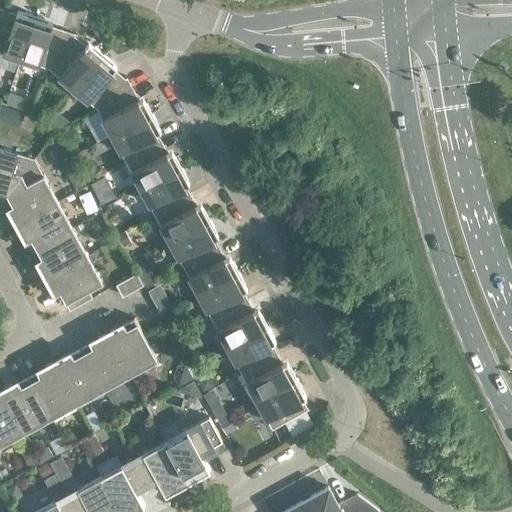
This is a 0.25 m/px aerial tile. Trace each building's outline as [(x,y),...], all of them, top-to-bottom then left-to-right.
[(35,14),(18,9),(16,14),(5,10),(0,24),(0,50),(3,51),(3,52),(4,52),(20,57),(35,14)] [(53,20),(35,14),(20,57),(37,63),(38,64),(48,67),(49,68),(62,29),(51,26),(53,20)] [(75,34),(62,29),(49,68),(51,69),(59,75),(59,76),(60,77),(60,76),(73,87),(102,53),(88,41),(85,45),(74,36),(75,34)] [(117,65),(102,53),(73,87),(86,98),(86,99),(87,100),(88,100),(95,106),(97,108),(132,89),(126,76),(124,77),(113,69),(117,65)] [(138,99),(132,89),(97,108),(98,109),(103,118),(102,118),(103,119),(104,119),(112,134),(152,113),(143,96),(138,99)] [(24,100),(22,107),(32,110),(36,100),(29,98),(24,100)] [(1,104),(0,107),(0,118),(8,121),(12,108),(1,104)] [(160,129),(152,113),(112,134),(120,149),(120,151),(121,151),(125,159),(125,160),(126,161),(161,141),(156,131),(160,129)] [(72,123),(61,129),(69,145),(81,139),(72,123)] [(167,152),(161,141),(126,161),(126,162),(127,162),(131,170),(131,171),(132,172),(140,187),(180,165),(171,149),(167,152)] [(4,149),(0,147),(0,189),(4,190),(3,195),(4,195),(34,158),(17,152),(15,151),(15,152),(5,149),(4,148),(4,149)] [(43,173),(34,158),(4,195),(5,196),(9,194),(14,203),(9,206),(18,222),(58,201),(50,186),(50,185),(49,184),(44,176),(45,175),(43,173)] [(91,164),(83,168),(88,177),(96,173),(91,164)] [(189,181),(180,165),(140,187),(149,202),(148,202),(149,204),(149,203),(154,212),(154,213),(190,194),(184,184),(189,181)] [(79,170),(70,175),(76,186),(85,181),(79,170)] [(104,174),(90,181),(95,190),(109,183),(104,174)] [(89,190),(80,194),(83,202),(92,198),(89,190)] [(195,204),(190,194),(154,213),(155,215),(155,214),(160,223),(161,225),(169,240),(209,218),(200,202),(195,204)] [(66,216),(58,201),(18,222),(27,239),(32,236),(37,246),(33,248),(73,227),(72,226),(67,217),(66,215),(66,216)] [(218,234),(209,218),(169,240),(177,255),(178,256),(183,265),(182,265),(183,266),(219,247),(213,237),(218,234)] [(73,228),(73,227),(33,248),(34,249),(38,247),(43,256),(38,258),(47,275),(87,253),(78,238),(79,238),(78,237),(73,228)] [(126,231),(119,235),(125,246),(132,242),(126,231)] [(224,257),(219,247),(183,266),(184,268),(184,267),(189,276),(189,277),(190,277),(198,292),(238,271),(229,254),(224,257)] [(95,268),(87,253),(47,275),(56,292),(61,289),(66,298),(62,300),(63,302),(67,300),(70,307),(69,308),(70,309),(92,296),(88,288),(102,280),(101,278),(100,278),(96,270),(95,268)] [(147,254),(133,261),(139,272),(153,265),(147,254)] [(151,268),(140,275),(146,286),(157,280),(151,268)] [(247,287),(238,271),(198,292),(206,307),(207,309),(212,317),(211,318),(212,319),(247,299),(242,289),(247,287)] [(143,284),(137,272),(116,283),(122,295),(143,284)] [(161,283),(149,289),(160,310),(172,304),(161,283)] [(253,310),(247,299),(212,319),(213,320),(218,328),(217,329),(218,330),(219,330),(227,345),(267,323),(258,307),(253,310)] [(156,357),(135,318),(133,319),(136,323),(126,328),(124,323),(107,332),(129,372),(144,364),(146,363),(145,363),(154,358),(154,359),(156,357)] [(275,339),(267,323),(227,345),(235,360),(235,362),(236,361),(241,370),(240,370),(241,371),(276,352),(271,342),(275,339)] [(129,372),(107,332),(91,341),(93,346),(84,351),(82,347),(81,347),(103,387),(104,386),(112,381),(113,381),(114,381),(114,380),(129,372)] [(187,338),(178,343),(183,353),(192,348),(187,338)] [(103,387),(81,347),(81,348),(83,352),(74,357),(71,352),(55,361),(76,401),(91,393),(92,393),(93,392),(102,387),(103,387)] [(282,362),(276,352),(241,371),(241,373),(242,372),(246,381),(247,383),(255,398),(295,376),(287,360),(282,362)] [(76,401),(55,361),(38,370),(41,375),(31,380),(29,376),(50,416),(51,415),(60,410),(61,409),(76,401)] [(209,374),(199,380),(204,389),(214,384),(209,374)] [(50,416),(29,376),(28,376),(30,380),(21,385),(18,381),(2,390),(24,430),(39,421),(39,422),(40,421),(49,416),(50,416)] [(306,395),(295,376),(255,398),(265,416),(266,417),(271,426),(272,428),(307,409),(301,398),(306,395)] [(194,380),(180,388),(181,390),(200,395),(202,394),(194,380)] [(24,430),(2,390),(0,390),(0,442),(7,439),(9,438),(24,430)] [(219,403),(212,406),(218,418),(225,414),(219,403)] [(232,414),(221,420),(229,434),(240,428),(232,414)] [(209,416),(199,421),(212,445),(222,440),(209,416)] [(94,419),(89,422),(94,431),(103,426),(100,421),(94,419)] [(212,445),(199,421),(187,428),(187,427),(165,439),(188,481),(210,468),(200,451),(212,445)] [(94,435),(83,441),(89,451),(99,446),(94,435)] [(188,481),(165,439),(143,451),(143,452),(133,458),(146,481),(156,476),(165,493),(188,481)] [(45,447),(37,451),(42,461),(54,454),(51,448),(45,447)] [(33,450),(25,455),(30,465),(38,461),(33,450)] [(146,481),(133,458),(122,463),(100,475),(119,511),(130,511),(144,504),(135,487),(146,481)] [(47,461),(39,466),(44,476),(53,472),(47,461)] [(54,469),(67,493),(77,511),(89,511),(91,511),(119,511),(100,475),(79,486),(66,462),(54,469)] [(379,511),(378,509),(356,493),(337,503),(328,486),(310,496),(312,498),(303,503),(302,501),(284,510),(284,511),(379,511)] [(11,487),(6,489),(11,498),(20,493),(17,488),(11,487)] [(77,511),(67,493),(57,499),(33,511),(77,511)]
